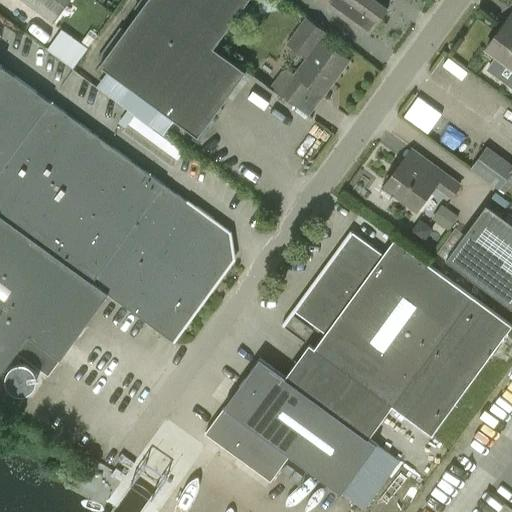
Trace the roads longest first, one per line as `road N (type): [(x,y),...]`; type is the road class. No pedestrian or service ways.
road 1 (unclassified): [(117,457),(457,0)]
road 2 (unknown): [(0,30),(278,241)]
